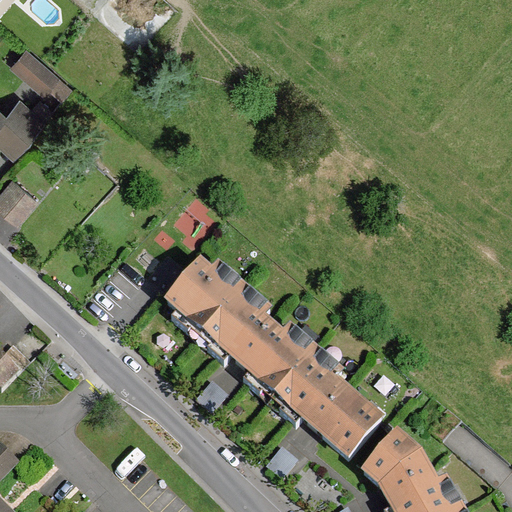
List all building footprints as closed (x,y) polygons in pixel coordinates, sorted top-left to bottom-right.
[(54,74),(20,45),(4,64),(38,93),(54,74)] [(0,107),(0,148),(9,157),(46,118),(22,95),(6,112),(0,107)] [(11,182),(0,194),(0,207),(19,225),(37,205),(11,182)] [(165,307),(346,462),(379,423),(333,383),(339,375),(288,331),(281,340),(260,322),(268,313),(217,268),(210,276),(199,267),(165,307)] [(19,372),(0,354),(0,390),(2,392),(19,372)] [(379,491),(390,511),(461,511),(447,485),(436,489),(420,459),(398,439),(364,478),(379,491)] [(9,511),(0,502),(0,477),(16,462),(0,445),(0,511),(9,511)]
